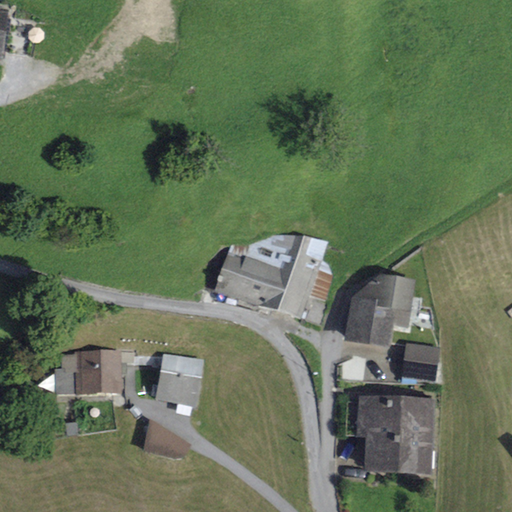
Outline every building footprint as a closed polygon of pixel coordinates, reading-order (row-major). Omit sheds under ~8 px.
[(7,51),(31,54),(36,20),(11,17),(7,51)] [(305,292),(311,275),(325,280),(330,265),(317,260),(322,245),(285,235),(275,236),(250,245),(236,246),(226,272),(215,268),(208,287),(302,320),(304,313),(299,311),(305,292)] [(305,292),(327,299),(334,277),(330,265),(325,280),(311,275),(305,292)] [(408,311),(412,283),(381,278),(352,301),(347,338),(384,344),(390,308),(408,311)] [(410,348),(406,377),(435,381),(439,352),(410,348)] [(58,372),(58,395),(118,393),(118,363),(133,363),(132,352),(115,353),(115,356),(65,357),(66,371),(58,372)] [(162,364),(156,400),(195,406),(201,370),(162,364)] [(405,465),(405,472),(428,473),(431,399),(408,398),(407,406),(373,405),(373,398),(348,397),(347,429),(371,430),(371,439),(370,464),(371,464),(405,465)] [(175,459),(183,459),(190,448),(151,424),(145,452),(175,459)] [(346,438),(371,439),(371,430),(347,429),(346,438)] [(405,472),(405,465),(371,464),(370,474),(405,475),(405,472)]
